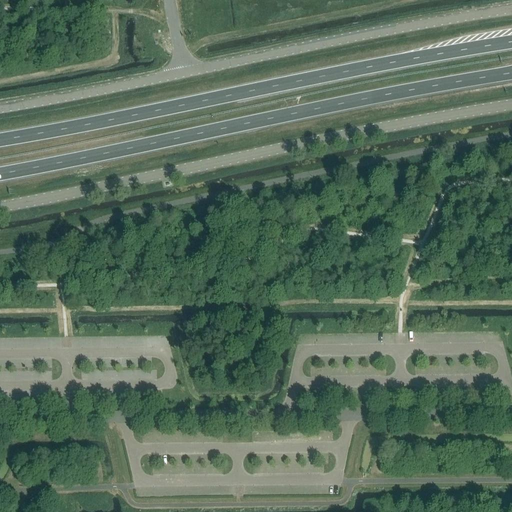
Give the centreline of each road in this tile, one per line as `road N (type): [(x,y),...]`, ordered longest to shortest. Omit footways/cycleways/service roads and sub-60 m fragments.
road 1 (trunk): [(0,175),(511,72)]
road 2 (tertiary): [(0,110),(511,8)]
road 3 (tertiary): [(0,207),(511,105)]
road 4 (trunk): [(511,42),(0,141)]
road 5 (unclassified): [(0,430),(41,418),(511,412)]
